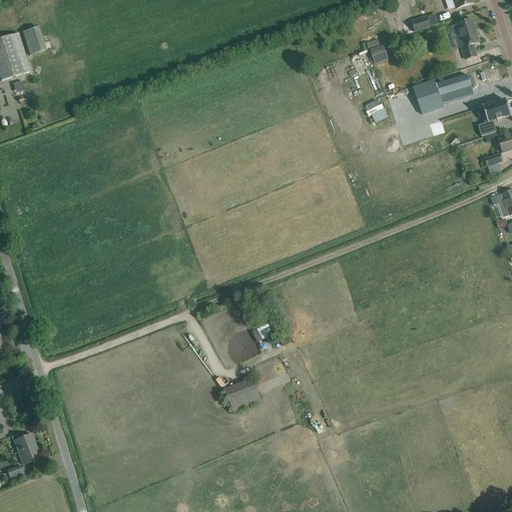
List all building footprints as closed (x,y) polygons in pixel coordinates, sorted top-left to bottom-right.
[(441,0),(452,0),(455,9),(473,4),(472,0),(439,0),(440,1),(441,0)] [(426,17),(423,18),(402,25),(406,35),(430,27),(426,17)] [(472,20),(463,23),(457,25),(464,47),(462,48),(466,60),(477,56),(473,45),(480,43),(472,20)] [(23,33),(30,55),(46,50),(39,28),(23,33)] [(30,72),(19,33),(0,39),(0,76),(1,81),(30,72)] [(383,45),(370,50),(375,65),(388,60),(383,45)] [(468,76),(452,81),(437,85),(443,104),(474,95),(468,76)] [(436,82),(414,89),(423,115),(444,109),(436,82)] [(486,126),(479,128),(482,139),(497,135),(498,134),(494,123),(511,118),(507,102),(481,111),(486,126)] [(497,135),(499,139),(503,153),(511,150),(511,134),(502,138),(500,134),(498,134),(497,135)] [(500,155),(485,159),(487,166),(502,162),(500,155)] [(493,206),(497,205),(500,217),(504,218),(511,215),(511,191),(505,194),(491,198),(493,206)] [(252,378),(224,390),(234,414),(262,402),(252,378)] [(31,434),(22,438),(14,441),(24,466),(41,458),(39,454),(38,455),(37,451),(38,451),(31,434)]
